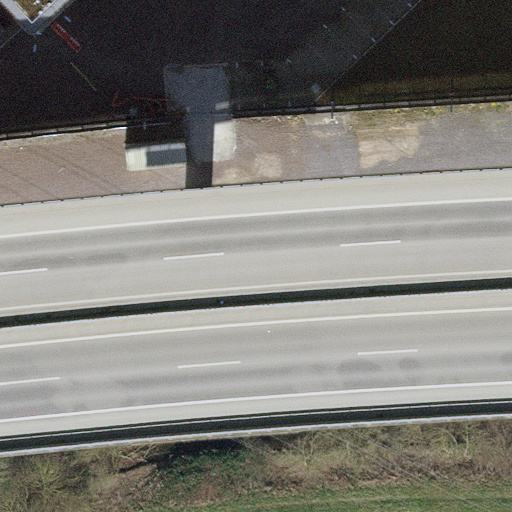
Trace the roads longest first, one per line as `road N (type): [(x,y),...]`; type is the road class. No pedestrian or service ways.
road 1 (track): [(511,344),(224,363),(79,383),(0,418)]
road 2 (motorway): [(511,236),(0,273)]
road 3 (motorway): [(0,383),(511,346)]
